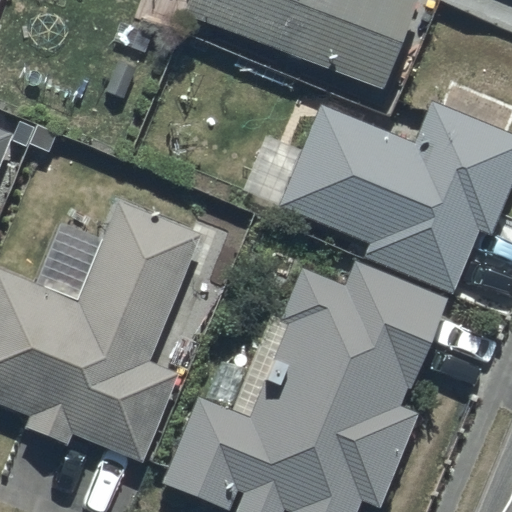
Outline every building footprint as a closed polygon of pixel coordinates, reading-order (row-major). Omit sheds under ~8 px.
[(183,0),(181,6),(377,81),(407,0),(183,0)] [(511,109),(511,102),(453,78),(442,104),(427,98),(410,139),(318,101),(274,199),(364,236),(358,250),(448,287),(474,223),(487,228),(511,166),(511,132),(504,129),(511,109)] [(0,148),(8,129),(2,127),(10,107),(0,102),(0,148)] [(77,294),(0,262),(0,397),(29,409),(25,419),(67,435),(70,428),(141,455),(175,366),(147,356),(197,226),(119,194),(77,294)] [(275,314),(284,317),(246,411),(192,389),(158,474),(226,502),(233,484),(239,487),(232,505),(249,511),(276,511),(280,505),(295,511),(351,511),(357,496),(378,502),(410,406),(395,401),(404,375),(412,377),(440,294),(347,253),(337,279),(295,263),(275,314)]
